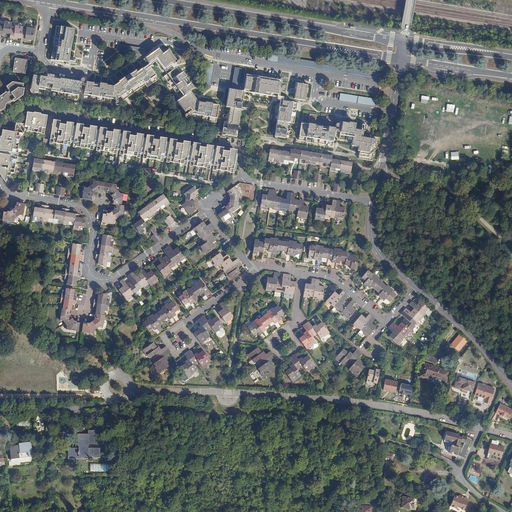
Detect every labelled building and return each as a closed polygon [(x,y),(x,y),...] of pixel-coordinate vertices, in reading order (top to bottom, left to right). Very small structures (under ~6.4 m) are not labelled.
[(10,34),(11,28),(12,23),(4,21),(4,25),(0,24),(0,34),(2,34),(3,33),(6,33),(10,34)] [(21,38),(23,30),(23,27),(15,26),(15,29),(11,28),(10,34),(9,38),(13,39),(14,37),(17,38),(21,38)] [(68,60),(74,29),(57,26),(51,60),(66,62),(66,64),(70,65),(70,60),(68,60)] [(33,40),(35,29),(27,27),(26,31),(23,30),(21,38),(21,40),(25,41),(25,39),(28,40),(33,40)] [(127,53),(145,56),(146,49),(128,47),(127,53)] [(177,94),(194,88),(183,71),(182,71),(177,65),(178,64),(179,64),(180,63),(181,62),(180,61),(179,60),(177,60),(176,61),(176,62),(175,61),(176,60),(168,49),(163,53),(159,48),(145,58),(149,63),(156,58),(165,71),(165,72),(167,74),(164,76),(166,79),(177,94)] [(269,60),(319,69),(320,69),(320,68),(321,62),(320,62),(317,62),(314,61),(313,61),(310,61),(310,60),(310,61),(307,60),(304,60),(304,59),(303,59),(303,60),(301,59),(300,59),(299,59),(297,59),(297,58),(294,58),(293,58),(290,57),(287,57),(284,56),(283,56),(280,56),(277,55),(276,55),(273,55),(273,54),(270,54),(269,54),(268,60),(268,61),(269,61),(269,60)] [(25,74),(27,60),(15,58),(13,72),(25,74)] [(235,65),(207,60),(206,67),(233,71),(235,65)] [(366,70),(366,69),(366,70),(363,69),(360,69),(359,68),(359,69),(356,68),(353,68),(352,67),(349,67),(346,66),(345,66),(342,66),(339,65),(338,65),(336,65),(335,65),(332,64),(331,71),(372,77),(373,71),(370,70),(369,70),(366,70)] [(147,86),(158,78),(148,65),(137,72),(135,70),(119,82),(120,84),(121,93),(120,97),(121,97),(124,100),(129,96),(145,84),(147,86)] [(211,84),(213,70),(207,69),(205,83),(211,84)] [(47,77),(33,75),(30,92),(44,94),(44,92),(51,93),(51,95),(77,99),(79,89),(82,90),(82,85),(80,85),(80,81),(54,76),(54,74),(47,73),(47,77)] [(253,75),(247,74),(245,84),(221,80),(220,87),(231,89),(228,107),(230,108),(228,121),(224,120),(222,134),(236,136),(244,91),(248,92),(277,96),(280,80),(253,75)] [(0,110),(1,111),(5,108),(6,105),(11,101),(14,102),(18,99),(18,97),(22,95),(23,84),(12,82),(6,86),(8,89),(7,90),(5,90),(5,93),(0,95),(0,110)] [(120,84),(119,82),(113,86),(87,82),(86,82),(84,98),(110,103),(111,99),(115,100),(116,102),(115,102),(115,104),(116,105),(118,105),(119,104),(119,102),(119,101),(118,101),(117,99),(120,97),(121,93),(120,84)] [(308,84),(297,83),(295,99),(305,100),(308,84)] [(194,88),(177,94),(180,98),(179,99),(193,94),(191,91),(194,88)] [(193,94),(179,99),(177,101),(181,106),(180,106),(186,114),(185,115),(184,116),(185,117),(187,118),(188,118),(216,123),(216,121),(219,106),(219,105),(198,102),(193,94)] [(339,101),(376,106),(377,99),(340,94),(339,101)] [(296,110),(297,103),(281,100),(281,101),(277,121),(275,136),(285,138),(288,122),(294,123),(296,110)] [(41,134),(44,134),(47,115),(27,112),(27,114),(26,113),(25,112),(24,113),(23,114),(23,115),(24,116),(26,116),(26,115),(25,124),(16,123),(15,132),(6,130),(7,129),(7,128),(6,127),(5,127),(4,127),(3,128),(3,129),(3,130),(2,130),(1,137),(0,136),(0,138),(0,143),(0,150),(18,153),(18,150),(18,149),(20,136),(19,136),(19,133),(24,133),(24,129),(28,129),(27,131),(41,133),(41,134)] [(379,143),(380,137),(371,136),(371,138),(360,137),(362,130),(355,129),(356,124),(349,123),(340,122),(340,124),(339,124),(339,123),(337,123),(336,124),(335,125),(336,126),(337,127),(338,127),(339,127),(339,129),(335,129),(301,123),(301,124),(299,140),(305,141),(305,142),(319,144),(319,143),(325,144),(325,145),(339,147),(340,140),(352,142),(352,146),(358,147),(358,151),(360,151),(358,159),(372,161),(372,159),(373,159),(373,157),(373,156),(374,151),(378,148),(376,146),(379,144),(379,143)] [(53,140),(53,143),(67,145),(67,143),(70,143),(73,126),(53,123),(50,140),(53,140)] [(76,127),(73,144),(76,144),(76,146),(90,149),(90,147),(93,147),(96,130),(76,127)] [(100,148),(99,150),(113,152),(114,150),(117,151),(119,134),(99,130),(96,147),(100,148)] [(143,138),(123,134),(120,151),(123,152),(122,154),(136,156),(137,154),(140,155),(143,138)] [(146,138),(143,155),(146,156),(146,158),(160,160),(160,158),(163,159),(166,141),(146,138)] [(169,162),(183,164),(183,162),(186,162),(189,145),(169,142),(167,159),(170,160),(169,162)] [(193,163),(192,166),(206,168),(207,166),(210,166),(213,149),(193,146),(190,163),(193,163)] [(280,151),(270,149),(269,157),(274,158),(273,161),(278,162),(280,151)] [(291,149),(290,152),(289,161),(294,161),(294,158),(300,159),(301,151),(291,149)] [(230,172),(230,169),(233,170),(236,153),(216,150),(213,167),(216,167),(216,169),(230,172)] [(290,152),(280,151),(278,162),(283,163),(284,160),(289,161),(290,152)] [(312,153),(301,151),(300,159),(305,160),(305,163),(310,164),(312,153)] [(17,156),(0,153),(0,174),(7,175),(7,172),(14,173),(16,160),(17,160),(17,156)] [(321,163),(322,154),(312,153),(310,164),(315,165),(315,162),(321,163)] [(330,167),(332,159),(332,156),(322,154),(321,163),(326,163),(325,167),(330,167)] [(41,168),(43,169),(45,160),(34,158),(32,170),(37,171),(38,168),(41,168)] [(340,169),(342,161),(332,159),(330,167),(330,171),(335,171),(335,168),(340,169)] [(48,173),(53,173),(55,162),(45,160),(43,169),(48,169),(48,173)] [(352,164),(352,162),(342,161),(340,169),(346,170),(345,173),(350,174),(352,164)] [(55,162),(53,173),(58,174),(58,171),(64,172),(65,164),(55,162)] [(65,164),(64,172),(69,173),(68,176),(73,177),(75,165),(65,164)] [(90,186),(95,193),(98,191),(103,192),(105,182),(93,180),(93,184),(90,186)] [(105,182),(103,192),(109,193),(111,196),(118,191),(116,188),(117,184),(105,182)] [(84,187),(82,199),(92,200),(93,195),(95,193),(90,186),(88,188),(84,187)] [(244,196),(237,186),(229,192),(232,197),(232,198),(232,200),(240,201),(241,198),(244,196)] [(197,200),(201,196),(196,188),(186,195),(188,198),(188,201),(196,203),(196,202),(197,200)] [(268,196),(262,195),(260,207),(266,208),(266,207),(270,208),(273,190),(271,190),(269,190),(268,196)] [(275,190),(273,190),(270,208),(273,208),(273,209),(279,210),(281,198),(275,197),(276,191),(275,190)] [(118,191),(111,196),(113,198),(112,204),(115,204),(121,205),(122,199),(123,194),(120,193),(118,191)] [(281,198),(279,210),(284,211),(285,210),(288,211),(291,193),(290,193),(287,192),(286,199),(281,198)] [(292,212),(297,213),(299,201),(294,200),(295,194),(293,193),(291,193),(288,211),(292,211),(292,212)] [(170,204),(167,200),(163,194),(155,200),(159,207),(164,204),(166,207),(170,204)] [(302,206),(304,199),(302,199),(300,199),(299,201),(297,213),(297,217),(300,217),(300,219),(306,219),(308,207),(302,206)] [(159,207),(155,200),(146,206),(153,216),(157,213),(155,210),(159,207)] [(240,201),(232,200),(231,203),(229,204),(227,206),(232,214),(242,207),(240,204),(240,201)] [(334,218),(336,200),(335,200),(333,200),(332,206),(326,205),(324,218),(330,219),(330,217),(334,218)] [(343,221),(345,208),(339,207),(340,201),(339,201),(336,200),(334,218),(337,219),(337,220),(343,221)] [(196,203),(188,201),(187,205),(184,207),(191,216),(198,211),(196,209),(197,208),(196,206),(196,204),(196,203)] [(12,210),(17,217),(20,215),(23,216),(25,204),(15,202),(15,208),(12,210)] [(324,221),(324,218),(326,205),(327,203),(325,203),(323,203),(322,209),(316,208),(314,221),(320,222),(320,221),(324,221)] [(121,205),(115,204),(114,207),(114,210),(111,212),(116,219),(119,217),(122,218),(124,206),(121,205)] [(34,207),(33,215),(32,220),(37,221),(38,220),(43,220),(45,206),(42,205),(41,208),(34,207)] [(45,206),(43,220),(48,221),(48,218),(54,219),(55,210),(48,209),(49,206),(45,206)] [(153,216),(146,206),(138,212),(142,218),(143,219),(147,216),(149,219),(153,216)] [(220,215),(225,222),(230,219),(231,222),(236,219),(232,214),(227,206),(225,207),(224,208),(226,211),(220,215)] [(55,210),(54,219),(59,220),(59,223),(63,224),(66,209),(63,208),(62,212),(55,210)] [(66,209),(63,224),(68,225),(69,221),(74,222),(76,214),(69,213),(69,212),(69,209),(66,209)] [(4,211),(2,220),(14,222),(15,219),(17,217),(12,210),(10,212),(4,211)] [(116,219),(111,212),(109,214),(103,213),(101,222),(113,224),(114,220),(116,219)] [(85,227),(86,227),(84,219),(79,218),(79,214),(76,214),(74,222),(74,226),(73,229),(78,230),(79,226),(85,227)] [(143,219),(142,218),(134,225),(140,234),(145,231),(143,229),(147,225),(143,219)] [(199,236),(214,226),(213,225),(211,223),(206,226),(203,222),(193,229),(196,234),(197,233),(199,236)] [(200,240),(203,245),(214,237),(211,232),(216,229),(215,228),(214,226),(199,236),(201,239),(200,240)] [(155,236),(158,234),(153,227),(150,229),(154,234),(155,236)] [(98,241),(98,244),(113,247),(114,242),(111,241),(111,236),(103,234),(102,241),(98,241)] [(212,243),(217,239),(217,238),(215,236),(214,237),(203,245),(200,247),(203,250),(202,250),(205,255),(215,247),(212,243)] [(271,259),(274,238),(271,238),(270,239),(265,239),(264,243),(263,248),(269,249),(267,259),(269,259),(271,259)] [(282,251),(283,242),(278,241),(278,239),(274,238),(271,259),(273,259),(275,260),(276,250),(282,251)] [(259,240),(255,240),(252,260),(253,260),(255,261),(257,252),(262,252),(263,248),(264,243),(258,242),(259,240)] [(289,262),(293,242),(289,241),(289,242),(283,242),(282,251),(287,252),(286,262),(288,262),(289,262)] [(292,263),(293,263),(295,253),(300,254),(302,245),(296,244),(296,242),(293,242),(289,262),(292,263)] [(81,245),(72,244),(72,249),(69,249),(68,249),(68,254),(83,255),(83,252),(80,252),(81,245)] [(100,248),(99,255),(108,256),(109,251),(112,252),(113,247),(98,244),(97,248),(100,248)] [(316,267),(320,246),(316,245),(315,247),(310,246),(308,256),(314,257),(312,266),(314,266),(316,267)] [(180,261),(185,258),(178,247),(173,251),(170,247),(169,246),(166,248),(177,263),(180,261)] [(327,259),(328,249),(323,248),(323,247),(320,246),(316,267),(319,267),(320,267),(321,258),(327,259)] [(174,265),(177,263),(166,248),(163,250),(164,251),(167,255),(162,258),(170,269),(174,266),(174,265)] [(335,270),(338,249),(334,248),(334,250),(328,249),(327,259),(332,260),(331,269),(332,269),(335,270)] [(346,255),(347,252),(341,251),(342,250),(338,249),(335,270),(336,270),(338,270),(340,261),(345,262),(346,255)] [(215,268),(219,265),(229,258),(230,257),(229,255),(228,254),(223,258),(220,253),(209,260),(212,265),(213,265),(215,268)] [(83,255),(68,254),(67,258),(71,259),(70,264),(79,265),(79,259),(79,258),(83,259),(83,255)] [(99,255),(96,254),(96,255),(96,258),(99,259),(98,264),(105,269),(106,268),(107,262),(110,262),(111,257),(108,256),(99,255)] [(351,276),(353,276),(356,256),(352,255),(352,256),(346,255),(345,262),(345,265),(350,266),(349,276),(351,276)] [(168,273),(171,271),(170,269),(162,258),(161,256),(157,258),(158,259),(161,263),(157,267),(164,277),(169,274),(168,273)] [(225,272),(239,262),(238,260),(237,259),(232,262),(229,258),(219,265),(222,270),(223,269),(225,272)] [(236,268),(242,265),(241,264),(239,262),(225,272),(227,275),(226,276),(229,281),(240,273),(236,268)] [(79,265),(70,264),(69,270),(66,269),(65,274),(80,276),(81,273),(78,272),(79,265)] [(143,276),(149,284),(150,286),(153,284),(154,284),(158,281),(151,271),(146,274),(144,270),(143,269),(140,271),(141,273),(143,276)] [(366,282),(359,289),(361,290),(362,291),(376,275),(373,273),(372,274),(368,270),(361,278),(366,282)] [(133,272),(130,274),(141,288),(144,286),(144,287),(149,284),(143,276),(141,273),(137,277),(134,273),(133,272)] [(274,272),(273,278),(268,278),(265,290),(271,291),(271,290),(275,291),(277,279),(278,273),(276,273),(274,272)] [(68,279),(67,285),(76,286),(77,279),(80,279),(80,276),(65,274),(65,279),(68,279)] [(131,281),(126,284),(133,294),(134,295),(138,291),(138,290),(141,288),(130,274),(127,276),(128,277),(131,281)] [(277,279),(275,291),(275,292),(280,293),(281,292),(284,292),(287,275),(285,274),(283,274),(282,280),(277,279)] [(287,275),(284,292),(284,297),(293,299),(295,282),(290,281),(291,275),(289,275),(287,275)] [(379,278),(376,275),(362,291),(364,293),(365,294),(371,286),(375,290),(382,283),(378,279),(379,278)] [(120,281),(120,282),(123,286),(119,290),(126,300),(131,297),(130,296),(133,294),(126,284),(123,279),(120,281)] [(198,283),(194,286),(199,294),(204,291),(210,299),(211,298),(213,297),(201,279),(197,282),(198,283)] [(309,296),(313,297),(315,286),(316,279),(314,279),(312,279),(311,285),(305,284),(303,296),(309,297),(309,296)] [(318,286),(319,280),(317,279),(316,279),(315,286),(313,297),(315,297),(317,298),(316,299),(322,299),(324,287),(318,286)] [(386,286),(382,283),(375,290),(379,294),(373,301),(375,302),(376,303),(390,287),(387,285),(386,286)] [(188,288),(185,290),(198,308),(199,306),(201,305),(195,298),(199,294),(194,286),(189,290),(188,288)] [(393,290),(390,287),(376,303),(377,304),(379,306),(383,301),(385,299),(390,302),(396,295),(392,291),(393,290)] [(62,293),(61,298),(76,300),(77,297),(74,296),(75,290),(66,288),(65,294),(62,293)] [(198,308),(185,290),(182,293),(183,294),(179,297),(184,305),(189,302),(195,310),(196,309),(198,308)] [(338,295),(334,292),(326,302),(330,305),(331,304),(334,307),(345,293),(344,292),(343,291),(342,291),(338,295)] [(94,300),(94,303),(109,306),(110,300),(106,300),(107,294),(107,293),(99,295),(98,300),(94,300)] [(347,295),(345,293),(334,307),(336,309),(336,310),(340,314),(341,313),(344,309),(348,304),(344,300),(348,296),(347,295)] [(63,309),(71,310),(72,303),(73,303),(76,303),(76,300),(61,298),(60,303),(61,303),(64,303),(63,309)] [(352,299),(348,304),(344,309),(341,313),(344,315),(343,316),(347,320),(355,310),(351,306),(355,302),(354,301),(352,299)] [(167,303),(164,305),(177,322),(178,322),(180,320),(174,312),(179,309),(173,301),(168,304),(167,303)] [(416,305),(412,302),(411,303),(409,304),(414,308),(423,316),(425,313),(426,314),(430,310),(420,301),(416,305)] [(233,316),(223,302),(221,303),(219,304),(223,309),(218,312),(225,322),(233,316)] [(97,307),(95,314),(101,315),(104,315),(105,310),(108,310),(109,306),(94,303),(93,306),(97,307)] [(177,322),(164,305),(161,308),(162,309),(158,312),(163,320),(168,317),(174,325),(175,324),(177,322)] [(272,308),(269,310),(278,321),(279,320),(281,319),(279,317),(284,313),(281,310),(278,306),(273,309),(272,308)] [(423,317),(423,316),(414,308),(410,312),(406,308),(404,310),(403,311),(416,323),(419,320),(420,321),(423,317)] [(65,323),(72,318),(70,316),(71,316),(71,310),(63,309),(62,309),(60,320),(63,321),(65,323)] [(267,313),(263,317),(268,324),(273,321),(274,324),(276,323),(278,321),(269,310),(266,312),(267,313)] [(414,326),(416,323),(403,311),(402,312),(401,314),(405,318),(401,322),(411,331),(415,327),(414,326)] [(163,320),(158,312),(153,315),(152,314),(149,316),(162,333),(163,332),(165,331),(159,323),(163,320)] [(92,321),(97,328),(99,327),(103,327),(105,315),(104,315),(101,315),(95,314),(94,320),(92,321)] [(358,328),(360,330),(372,316),(371,315),(369,314),(365,318),(361,315),(353,325),(357,329),(358,328)] [(147,320),(143,323),(148,331),(153,328),(159,336),(160,335),(162,333),(149,316),(146,318),(147,320)] [(219,331),(224,327),(217,316),(211,320),(210,319),(207,321),(203,316),(201,317),(200,318),(209,330),(212,328),(215,333),(218,330),(219,331)] [(362,333),(367,337),(375,327),(371,324),(375,319),(374,318),(372,316),(360,330),(363,332),(362,333)] [(257,319),(254,321),(262,332),(264,331),(265,330),(264,328),(268,324),(263,317),(258,320),(257,319)] [(66,329),(78,331),(80,322),(76,321),(74,321),(72,318),(65,323),(67,326),(66,329)] [(206,332),(209,330),(200,318),(199,319),(197,320),(201,325),(198,327),(199,329),(194,333),(197,337),(201,343),(207,340),(206,339),(209,336),(206,332)] [(84,322),(82,332),(94,334),(94,330),(97,328),(92,321),(89,323),(84,322)] [(262,332),(254,321),(251,323),(252,324),(247,327),(253,335),(258,332),(259,334),(261,333),(262,332)] [(306,324),(314,336),(317,334),(320,338),(323,336),(324,337),(329,333),(322,322),(318,325),(317,323),(312,327),(309,322),(307,323),(306,324)] [(391,325),(404,337),(406,334),(407,335),(411,331),(401,322),(397,327),(393,323),(392,324),(391,325)] [(302,343),(307,349),(312,345),(311,345),(314,342),(311,338),(314,336),(306,324),(304,325),(303,326),(306,331),(301,335),(302,336),(299,339),(302,343)] [(388,328),(392,332),(389,336),(398,345),(402,341),(401,340),(404,337),(391,325),(389,327),(388,328)] [(464,344),(457,338),(448,348),(455,354),(464,344)] [(156,346),(153,342),(143,350),(147,355),(149,358),(154,355),(156,358),(168,349),(167,347),(166,346),(161,350),(157,345),(156,346)] [(259,360),(261,363),(273,354),(272,352),(271,351),(266,355),(262,350),(260,351),(258,347),(247,355),(251,360),(252,359),(254,363),(259,360)] [(168,349),(156,358),(158,361),(153,364),(156,367),(155,367),(159,373),(170,365),(167,362),(169,361),(165,356),(170,352),(169,350),(168,349)] [(347,361),(349,363),(359,352),(358,351),(356,349),(352,354),(347,350),(346,352),(343,349),(335,359),(339,363),(340,362),(343,365),(347,361)] [(187,352),(196,364),(198,362),(202,367),(205,364),(205,365),(211,361),(203,350),(198,354),(197,353),(194,355),(190,350),(188,351),(187,352)] [(438,353),(429,350),(426,356),(435,359),(438,353)] [(193,366),(196,364),(187,352),(186,353),(184,354),(188,359),(185,362),(185,363),(180,367),(188,378),(193,374),(193,373),(196,371),(193,366)] [(359,352),(349,363),(352,365),(348,369),(351,372),(351,373),(356,377),(364,367),(361,364),(362,363),(358,359),(362,354),(361,353),(359,352)] [(273,354),(261,363),(263,365),(258,368),(261,372),(260,372),(264,377),(274,370),(272,366),(273,365),(270,360),(275,357),(274,355),(273,354)] [(292,357),(300,369),(303,367),(306,371),(310,369),(310,370),(315,366),(308,355),(304,358),(303,356),(298,360),(295,355),(293,356),(292,357)] [(297,371),(300,369),(292,357),(290,358),(289,359),(292,364),(287,368),(288,369),(285,372),(293,382),(298,378),(297,378),(301,375),(297,371)] [(449,368),(424,359),(419,372),(429,375),(431,371),(447,376),(449,368)] [(369,369),(366,382),(372,384),(372,383),(376,384),(380,370),(373,368),(373,370),(369,369)] [(471,394),(474,383),(458,378),(457,382),(456,381),(454,388),(460,390),(459,392),(466,394),(466,392),(471,394)] [(401,385),(384,380),(381,390),(397,395),(401,385)] [(493,389),(477,383),(474,395),(484,399),(482,403),(488,405),(493,389)] [(511,410),(511,408),(500,404),(497,413),(501,415),(509,418),(511,410)] [(112,411),(112,418),(115,418),(114,422),(121,422),(123,411),(112,411)] [(30,425),(30,416),(13,417),(14,426),(30,425)] [(92,444),(92,430),(87,430),(87,435),(77,435),(77,441),(77,445),(78,445),(78,448),(67,448),(67,456),(99,456),(99,448),(87,448),(87,445),(87,444),(92,444)] [(457,459),(463,462),(473,440),(465,437),(463,437),(462,439),(459,438),(459,436),(447,433),(446,435),(445,439),(445,441),(450,442),(452,445),(450,454),(458,456),(458,458),(457,459)] [(18,459),(32,457),(30,442),(18,444),(18,447),(9,448),(11,461),(13,462),(16,462),(18,460),(18,459)] [(488,453),(490,454),(501,456),(504,447),(498,445),(497,445),(497,446),(495,445),(496,444),(492,444),(491,443),(488,453)] [(384,472),(384,473),(390,474),(392,460),(386,460),(384,472)] [(415,510),(416,502),(412,501),(413,498),(402,497),(401,502),(399,501),(398,507),(405,508),(405,509),(406,509),(407,510),(408,510),(409,509),(409,508),(415,510)] [(462,502),(457,500),(453,498),(448,509),(454,511),(455,510),(459,511),(462,511),(467,502),(463,500),(462,502)]
